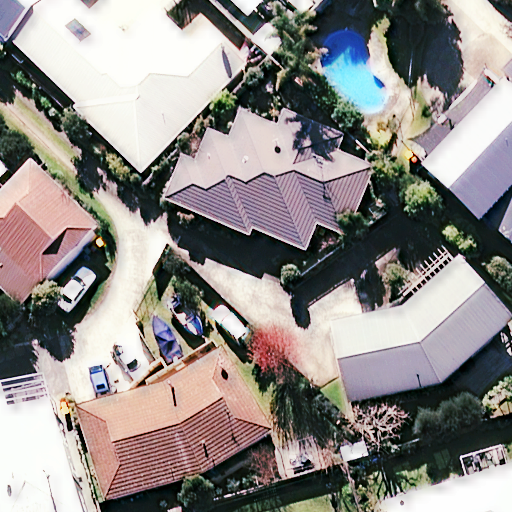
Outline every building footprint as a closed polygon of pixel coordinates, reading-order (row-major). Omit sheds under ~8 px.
[(0,0),(0,50),(7,58),(13,53),(144,184),(260,67),(222,28),(193,0),(0,0)] [(284,0),(214,0),(249,35),(284,0)] [(511,112),(494,96),(445,147),(415,179),(485,245),(492,238),(511,257),(511,112)] [(170,215),(254,250),(257,245),(306,265),(318,236),(349,249),(378,181),(339,165),(348,143),(291,120),(282,141),(244,125),(232,155),(213,147),(198,184),(185,179),(170,215)] [(104,226),(38,161),(0,199),(0,243),(44,287),(104,226)] [(511,322),(511,310),(466,260),(405,307),(335,325),(352,393),(444,384),(511,322)] [(111,501),(206,473),(272,433),(254,371),(231,378),(223,352),(163,370),(166,381),(83,405),(111,501)] [(16,408),(11,389),(0,392),(0,511),(89,511),(56,397),(16,408)] [(511,511),(511,466),(389,503),(391,511),(511,511)]
